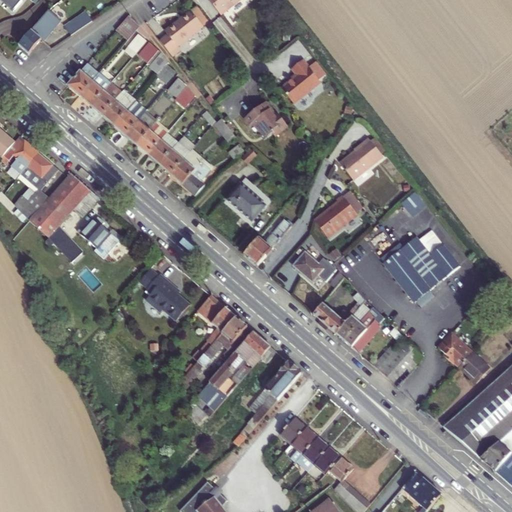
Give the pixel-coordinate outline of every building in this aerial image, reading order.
[(209,0),(209,1),(224,20),(248,0),(209,0)] [(212,26),(199,11),(193,15),(206,31),(212,26)] [(49,15),(19,49),(30,58),(42,44),(45,46),(62,27),(49,15)] [(65,30),(71,40),(79,35),(94,25),(87,15),(65,30)] [(163,46),(175,61),(184,54),(181,50),(206,31),(193,15),(168,35),(171,39),(163,46)] [(129,45),(142,30),(130,19),(118,34),(129,45)] [(130,50),(139,57),(149,45),(141,38),(130,50)] [(150,68),(161,55),(151,46),(140,59),(150,68)] [(130,50),(128,53),(136,61),(139,57),(130,50)] [(151,70),(160,78),(169,68),(171,66),(162,57),(151,70)] [(284,93),(296,108),(323,87),(321,85),(311,72),(306,65),(295,73),(300,81),(284,93)] [(319,66),(311,72),(321,85),(328,79),(319,66)] [(83,100),(101,78),(89,68),(71,90),(83,100)] [(166,88),(177,75),(169,68),(160,78),(157,81),(166,88)] [(83,100),(94,109),(112,88),(101,78),(83,100)] [(169,96),(178,104),(189,90),(181,83),(169,96)] [(106,119),(124,98),(112,88),(94,109),(106,119)] [(189,90),(178,104),(186,112),(197,100),(189,90)] [(135,108),(124,98),(106,119),(117,129),(135,108)] [(198,103),(189,114),(197,121),(206,112),(198,103)] [(274,136),(276,138),(279,141),(291,132),(281,119),(278,122),(275,118),(277,117),(269,107),(248,123),(250,125),(257,127),(263,134),(274,136)] [(128,139),(146,118),(135,108),(117,129),(128,139)] [(128,139),(139,149),(157,128),(146,118),(128,139)] [(238,141),(223,121),(217,128),(231,147),(238,141)] [(201,141),(211,129),(206,125),(195,136),(201,141)] [(151,158),(169,137),(157,128),(139,149),(151,158)] [(263,134),(270,143),(276,138),(274,136),(263,134)] [(0,161),(3,164),(16,147),(6,138),(5,139),(0,135),(0,161)] [(151,158),(162,168),(180,147),(169,137),(151,158)] [(22,178),(40,157),(21,141),(16,147),(3,164),(0,166),(0,178),(10,167),(22,178)] [(343,168),(356,185),(386,162),(372,144),(357,155),(358,156),(343,168)] [(173,178),(191,157),(180,147),(162,168),(173,178)] [(235,162),(245,154),(240,147),(229,155),(235,162)] [(252,154),(244,162),(250,167),(257,159),(252,154)] [(40,157),(22,178),(37,191),(27,202),(21,197),(13,207),(30,225),(33,222),(51,202),(42,195),(60,174),(40,157)] [(205,169),(191,157),(173,178),(185,189),(197,175),(205,169)] [(197,199),(207,189),(203,186),(212,175),(205,169),(197,175),(185,189),(197,199)] [(75,214),(92,194),(72,178),(33,222),(50,242),(61,230),(75,214)] [(242,187),(227,204),(253,225),(267,209),(242,187)] [(75,214),(84,221),(101,202),(92,194),(75,214)] [(350,195),(344,200),(357,217),(364,211),(350,195)] [(419,198),(405,209),(416,223),(430,212),(419,198)] [(316,224),(329,241),(358,218),(357,217),(344,200),(343,200),(338,204),(339,205),(316,224)] [(96,222),(87,233),(83,231),(80,236),(99,252),(98,254),(107,262),(122,243),(104,229),(106,225),(100,220),(97,223),(96,222)] [(245,258),(257,269),(292,229),(285,224),(265,246),(259,241),(245,258)] [(61,230),(50,242),(72,266),(84,255),(61,230)] [(419,243),(402,255),(432,294),(462,272),(445,250),(432,260),(419,243)] [(305,255),(293,269),(312,285),(318,278),(326,285),(336,273),(323,261),(318,267),(305,255)] [(432,294),(402,255),(387,267),(416,306),(432,294)] [(142,284),(149,290),(150,288),(159,278),(153,272),(142,284)] [(159,278),(150,288),(156,292),(153,295),(148,302),(162,314),(165,311),(178,322),(191,307),(175,293),(177,291),(160,276),(159,278)] [(330,288),(335,292),(339,287),(344,282),(340,276),(330,288)] [(355,309),(359,312),(362,308),(366,304),(358,296),(353,301),(358,306),(355,309)] [(236,322),(209,299),(196,315),(218,333),(212,341),(217,345),(236,322)] [(323,306),(314,318),(336,337),(357,314),(353,311),(348,317),(343,314),(338,320),(323,306)] [(357,314),(336,337),(344,344),(369,315),(362,308),(359,312),(357,314)] [(369,315),(344,344),(358,356),(382,329),(380,327),(384,322),(372,311),(369,315)] [(228,354),(233,349),(247,331),(236,322),(217,345),(214,348),(199,367),(205,373),(224,350),(228,354)] [(239,353),(253,336),(247,331),(233,349),(239,353)] [(221,408),(237,390),(261,362),(270,351),(253,336),(239,353),(205,395),(221,408)] [(453,369),(456,366),(461,371),(475,357),(454,338),(440,352),(448,359),(445,362),(453,369)] [(379,373),(399,389),(422,362),(403,345),(395,355),(379,373)] [(199,367),(214,348),(212,346),(210,348),(208,347),(200,356),(199,355),(193,362),(199,367)] [(377,372),(379,373),(395,355),(391,351),(374,370),(377,372)] [(276,356),(271,352),(261,364),(266,368),(276,356)] [(475,357),(461,371),(478,387),(492,372),(475,357)] [(302,378),(290,367),(275,385),(270,386),(265,391),(265,395),(249,414),(256,420),(249,427),(255,432),(302,378)] [(511,369),(444,430),(496,475),(510,457),(511,455),(511,369)] [(293,448),(307,432),(295,422),(281,438),(293,448)] [(296,466),(299,463),(318,441),(307,432),(293,448),(299,453),(292,461),(296,466)] [(240,450),(248,441),(243,437),(235,445),(240,450)] [(318,441),(299,463),(310,473),(315,467),(329,450),(318,441)] [(341,460),(329,450),(315,467),(327,477),(341,460)] [(511,455),(510,457),(496,475),(511,489),(511,455)] [(341,460),(327,477),(340,488),(345,483),(355,472),(341,460)] [(416,477),(403,493),(423,511),(430,511),(442,499),(416,477)] [(335,494),(340,499),(350,487),(345,483),(340,488),(335,494)] [(227,511),(226,510),(230,505),(223,498),(222,500),(217,495),(218,494),(210,486),(185,511),(227,511)] [(340,499),(345,505),(356,492),(350,487),(340,499)] [(345,505),(350,511),(361,497),(356,492),(345,505)] [(361,497),(350,511),(351,511),(357,511),(366,501),(361,497)] [(316,511),(339,511),(331,501),(316,511)] [(366,501),(357,511),(367,511),(372,507),(366,501)]
